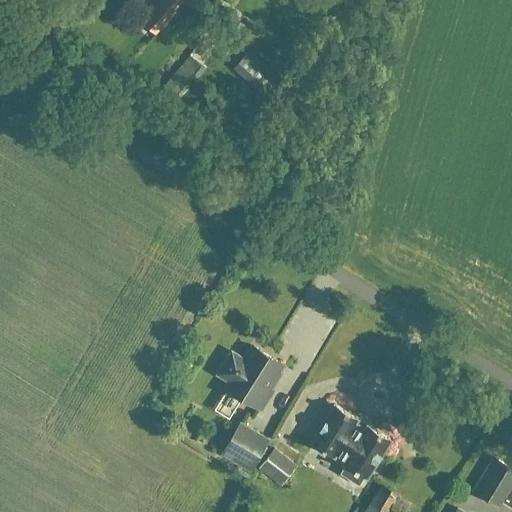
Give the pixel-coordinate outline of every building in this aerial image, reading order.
[(185,0),(162,0),(142,23),(157,35),(185,0)] [(246,55),(231,72),(268,104),(282,86),(246,55)] [(177,104),(206,69),(192,57),(161,90),(177,104)] [(245,391),(241,398),(261,410),(273,392),(267,388),(282,365),(253,347),(245,361),(235,355),(229,357),(220,371),(222,377),(245,391)] [(334,405),(311,444),(333,458),(334,456),(344,463),(344,464),(346,465),(340,474),(359,486),(364,477),(366,478),(390,440),(367,426),(363,433),(353,426),(357,420),(334,405)] [(223,455),(233,461),(250,472),(268,440),(241,424),(223,455)] [(282,486),(296,467),(274,450),(259,469),(282,486)] [(500,507),(503,503),(511,508),(511,507),(511,494),(509,493),(511,488),(511,468),(495,459),(475,491),(500,507)] [(366,511),(406,511),(412,502),(383,484),(366,511)]
